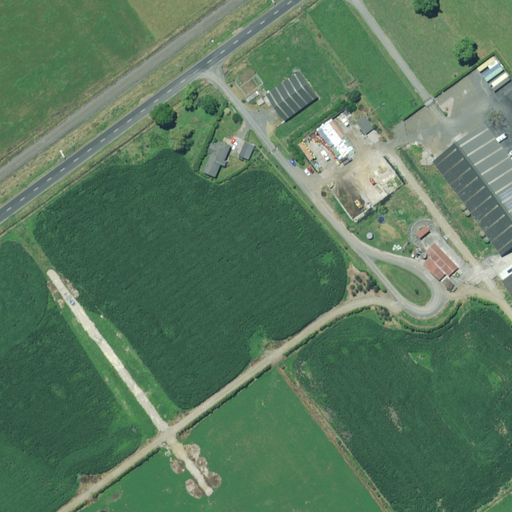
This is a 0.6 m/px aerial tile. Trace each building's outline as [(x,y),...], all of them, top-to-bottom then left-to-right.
[(301,72),(268,96),(287,121),(319,98),(311,86),(312,87),(313,87),(314,86),(315,86),(315,85),(316,85),(316,84),(316,83),(317,82),(316,81),(316,80),(315,80),(315,79),(314,79),(313,78),(312,78),(311,78),(311,79),(310,79),(309,80),(309,81),(308,81),(308,82),(308,83),(301,72)] [(377,130),(367,117),(359,124),(368,137),(377,130)] [(511,161),(486,125),(462,142),(434,162),(503,258),(511,251),(511,161)] [(246,142),(239,159),(245,162),(246,159),(250,161),(256,146),(246,142)] [(233,147),(225,143),(223,147),(214,143),(210,153),(213,154),(205,173),(217,178),(222,165),(225,166),(233,147)] [(431,232),(427,227),(418,234),(422,239),(431,232)] [(460,268),(436,243),(427,252),(431,258),(425,264),(441,280),(448,274),(451,277),(460,268)] [(422,257),(412,252),(409,258),(420,262),(422,257)]
